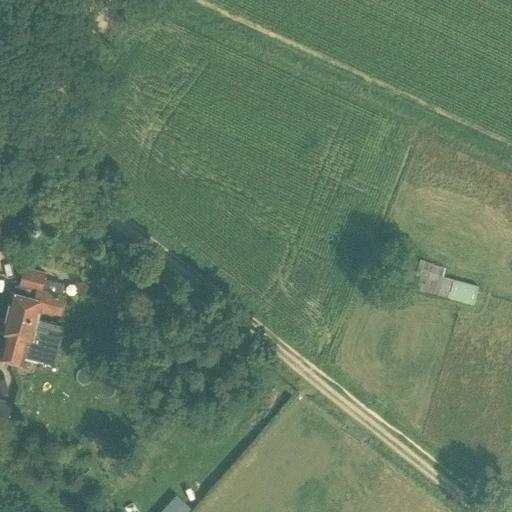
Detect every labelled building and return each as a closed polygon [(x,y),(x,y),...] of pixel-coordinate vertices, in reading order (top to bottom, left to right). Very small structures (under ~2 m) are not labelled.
[(60,47),(65,38),(57,33),(51,41),(60,47)] [(394,264),(389,280),(474,304),(479,287),(443,278),(446,268),(440,266),(421,260),(422,258),(421,258),(416,272),(394,264)] [(122,300),(134,283),(104,262),(92,278),(122,300)] [(62,294),(65,284),(44,279),(46,272),(24,266),(18,286),(24,288),(23,293),(12,291),(6,312),(38,319),(41,309),(60,314),(65,295),(62,294)] [(35,330),(38,319),(6,312),(1,331),(7,333),(0,355),(0,358),(21,365),(24,356),(54,365),(62,337),(35,330)] [(12,402),(0,398),(0,429),(5,430),(12,402)]
